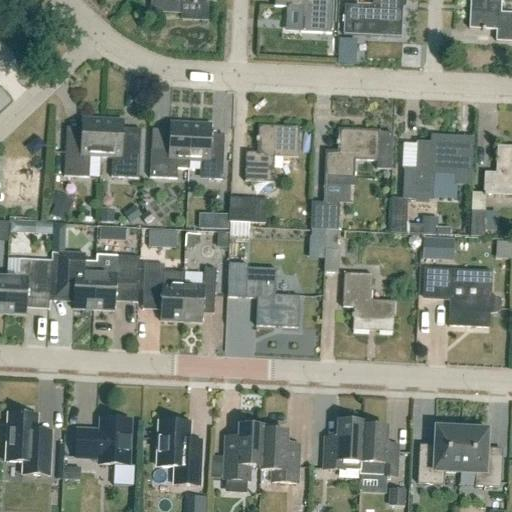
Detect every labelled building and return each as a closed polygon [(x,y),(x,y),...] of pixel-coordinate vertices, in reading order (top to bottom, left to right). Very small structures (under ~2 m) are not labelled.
[(209,5),(208,0),(150,0),(150,14),(159,14),(181,15),(182,4),(209,5)] [(331,35),(332,0),(275,0),(275,9),(303,10),(302,34),(331,35)] [(344,7),(343,37),(401,40),(403,10),(402,10),(402,1),(403,2),(403,0),(372,0),(372,9),(344,7)] [(511,44),(511,15),(501,15),(501,0),(471,0),(470,30),(497,32),(496,44),(511,44)] [(339,41),(338,65),(354,66),(356,42),(339,41)] [(90,159),(101,159),(103,121),(82,120),(80,148),(65,148),(64,179),(89,180),(90,159)] [(103,121),(101,159),(112,160),(111,180),(138,181),(140,140),(137,140),(126,137),(123,137),(124,122),(103,121)] [(189,164),(190,126),(170,125),(168,153),(151,152),(149,180),(177,182),(177,171),(188,172),(189,164)] [(211,127),(190,126),(189,164),(200,164),(199,181),(222,182),(223,155),(210,155),(211,127)] [(298,160),(299,130),(258,128),(257,155),(246,155),(244,184),(273,185),(274,159),(298,160)] [(390,172),(392,136),(379,135),(379,133),(338,131),(337,153),(325,153),(323,187),(353,189),(355,162),(376,163),(376,171),(390,172)] [(405,171),(403,200),(403,201),(407,201),(431,203),(432,197),(433,175),(455,177),(455,187),(457,187),(471,188),(473,140),(441,138),(440,145),(418,144),(417,172),(405,171)] [(511,149),(498,148),(496,176),(485,175),(483,196),(511,198),(511,197),(511,149)] [(433,175),(432,197),(457,198),(457,187),(455,187),(455,177),(433,175)] [(59,199),(52,217),(64,222),(72,205),(59,199)] [(248,225),(265,226),(266,202),(229,200),(228,224),(229,224),(248,225)] [(421,226),(406,226),(407,201),(403,201),(403,200),(391,200),(390,235),(422,236),(422,237),(437,237),(437,219),(421,219),(421,226)] [(311,204),(309,231),(325,232),(337,232),(338,205),(311,204)] [(134,209),(125,217),(130,224),(140,217),(134,209)] [(100,212),(100,225),(113,226),(113,213),(100,212)] [(485,239),(486,213),(471,212),(470,238),(485,239)] [(148,214),(142,219),(147,226),(153,222),(148,214)] [(204,216),(204,230),(228,231),(228,217),(204,216)] [(6,223),(6,233),(46,233),(46,223),(6,223)] [(229,224),(229,240),(248,241),(248,225),(229,224)] [(53,226),(52,239),(60,239),(64,235),(65,227),(53,226)] [(100,231),(99,242),(109,243),(110,231),(100,231)] [(338,252),(336,252),(337,232),(325,232),(323,275),(337,276),(338,252)] [(149,234),(149,251),(162,252),(163,234),(149,234)] [(217,237),(217,250),(228,251),(228,237),(217,237)] [(422,241),(421,262),(438,263),(439,242),(422,241)] [(511,244),(497,244),(496,261),(511,261),(511,244)] [(52,263),(51,288),(67,289),(70,292),(73,292),(72,311),(93,312),(95,274),(96,264),(84,264),(84,257),(76,256),(64,256),(52,255),(52,263)] [(95,274),(93,312),(114,313),(115,294),(124,295),(127,291),(131,295),(138,295),(138,286),(140,260),(128,259),(117,258),(96,257),(96,264),(95,274)] [(18,279),(7,278),(5,316),(26,317),(27,294),(50,295),(51,288),(52,263),(18,262),(18,279)] [(181,324),(183,286),(183,277),(163,276),(164,268),(144,267),(143,294),(154,295),(154,297),(157,300),(161,300),(160,323),(181,324)] [(228,268),(227,299),(257,301),(256,328),(296,330),(298,300),(274,298),(275,272),(247,271),(247,268),(228,268)] [(183,286),(181,324),(202,325),(203,297),(214,298),(216,271),(204,270),(203,287),(183,286)] [(492,316),(496,315),(499,313),(500,304),(497,302),(494,301),(490,300),(491,274),(425,271),(423,301),(449,302),(448,329),(488,331),(489,316),(492,316)] [(392,334),(394,304),(370,302),(372,277),(343,275),(341,310),(353,310),(351,332),(392,334)] [(49,479),(51,447),(52,435),(37,434),(37,418),(8,417),(5,464),(22,465),(22,477),(49,479)] [(128,468),(130,423),(101,422),(100,434),(77,433),(76,460),(99,461),(98,467),(128,468)] [(360,473),(361,465),(360,465),(362,429),(363,425),(338,424),(337,441),(325,440),(324,471),(360,473)] [(189,426),(159,425),(157,469),(175,470),(174,487),(198,488),(200,444),(188,443),(189,426)] [(238,440),(225,440),(223,483),(249,484),(250,469),(260,469),(261,469),(262,434),(263,434),(263,430),(254,429),(251,425),(244,425),(242,428),(239,428),(238,440)] [(443,474),(459,475),(461,431),(452,431),(452,427),(438,426),(438,430),(435,430),(434,456),(419,455),(417,486),(442,487),(443,474)] [(459,475),(475,476),(474,489),(500,490),(501,459),(486,458),(487,433),(485,432),(485,428),(471,428),(471,432),(461,431),(459,475)] [(360,473),(359,477),(395,479),(397,447),(385,447),(386,430),(362,429),(360,465),(361,465),(360,473)] [(272,434),(263,434),(262,434),(261,469),(260,469),(260,473),(272,474),(271,485),(297,486),(299,447),(286,446),(286,435),(284,435),(282,430),(274,430),(272,434)] [(66,467),(65,482),(76,482),(76,467),(66,467)] [(403,508),(404,492),(392,491),(391,508),(403,508)]
